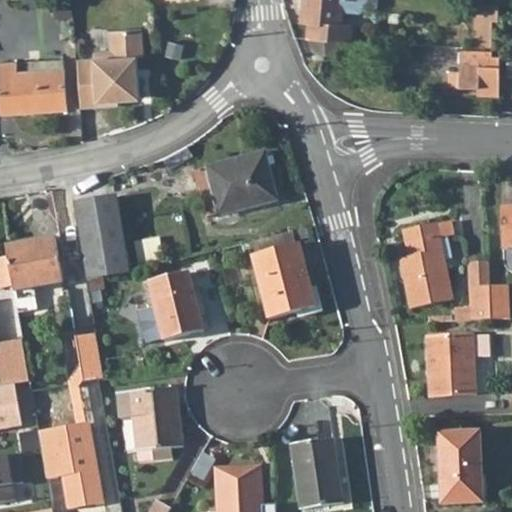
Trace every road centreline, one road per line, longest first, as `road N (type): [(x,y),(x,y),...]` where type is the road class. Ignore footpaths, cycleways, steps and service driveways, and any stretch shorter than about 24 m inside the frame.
road 1 (residential): [(263,65),(169,138),(112,164),(0,185)]
road 2 (residential): [(372,369),(316,156)]
road 3 (residential): [(316,156),(396,138),(511,141)]
road 4 (residential): [(402,511),(372,369)]
road 5 (residential): [(372,369),(238,389)]
